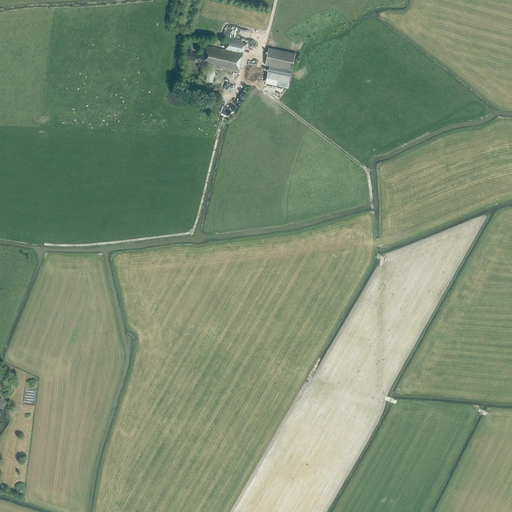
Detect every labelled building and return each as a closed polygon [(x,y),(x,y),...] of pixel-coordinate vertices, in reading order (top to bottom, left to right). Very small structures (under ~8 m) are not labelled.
[(239,73),(245,43),(228,39),(226,50),(206,46),(204,55),(189,52),(187,60),(201,63),(201,66),(204,67),(205,65),(239,73)] [(291,71),(295,53),(268,48),(264,65),(269,66),(291,71)] [(288,88),(291,71),(269,66),(265,83),(288,88)] [(206,81),(211,82),(213,76),(216,76),(217,72),(208,70),(206,81)] [(36,405),(36,389),(25,388),(25,404),(36,405)]
